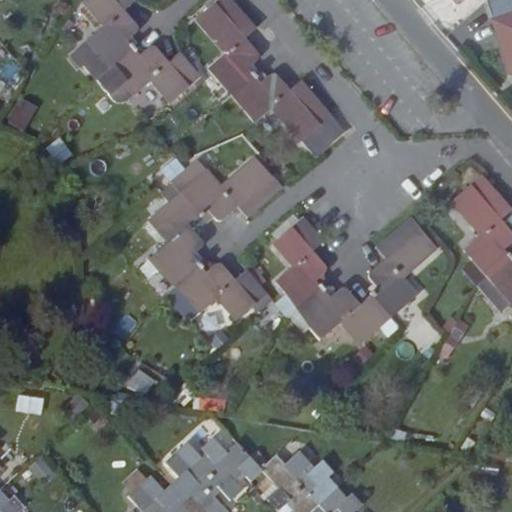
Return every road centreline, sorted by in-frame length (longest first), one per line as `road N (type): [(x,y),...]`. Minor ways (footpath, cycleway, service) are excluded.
road 1 (residential): [(511,188),(481,153),(392,157),(257,0)]
road 2 (unknown): [(363,123),(219,247)]
road 3 (residential): [(511,142),(389,0)]
